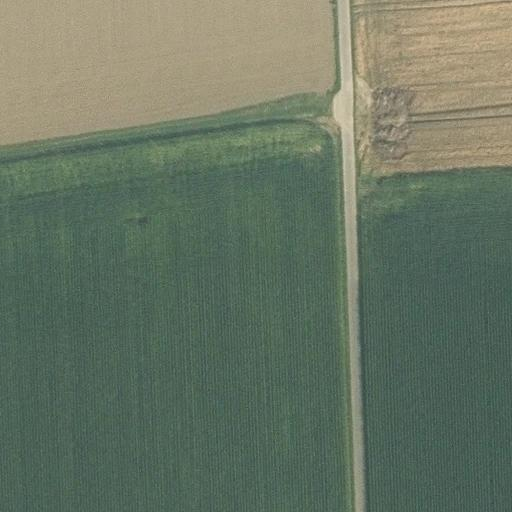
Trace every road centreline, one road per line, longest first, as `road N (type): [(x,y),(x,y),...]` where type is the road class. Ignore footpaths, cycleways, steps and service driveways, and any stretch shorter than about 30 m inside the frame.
road 1 (track): [(359,511),(338,0)]
road 2 (track): [(0,176),(344,123)]
